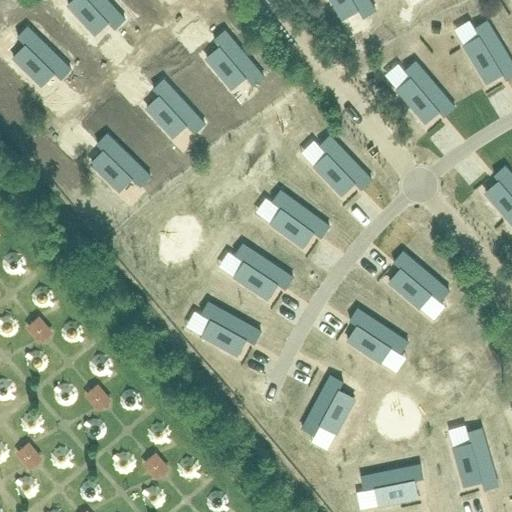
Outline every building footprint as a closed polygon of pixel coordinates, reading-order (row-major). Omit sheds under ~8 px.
[(70,0),(67,4),(93,32),(98,27),(100,28),(107,21),(114,27),(124,17),(107,0),(70,0)] [(331,0),(341,17),(347,13),(348,15),(358,10),(362,17),(375,10),(368,0),(331,0)] [(411,0),(426,15),(436,5),(430,0),(411,0)] [(471,17),(484,4),(479,0),(459,0),(457,2),(471,17)] [(73,11),(57,24),(73,43),(88,29),(73,11)] [(479,37),(464,46),(485,80),(491,77),(492,78),(501,73),(506,80),(511,76),(511,62),(487,21),(474,29),(479,37)] [(433,28),(444,46),(455,39),(444,22),(433,28)] [(25,43),(13,55),(39,82),(44,77),(46,79),(53,71),(60,78),(70,68),(28,24),(17,35),(25,43)] [(219,47),(205,58),(232,90),(237,85),(238,87),(246,80),(252,86),(263,77),(224,30),(213,40),(219,47)] [(100,44),(89,56),(109,74),(120,62),(100,44)] [(411,79),(398,91),(423,120),(428,115),(430,117),(438,110),(444,116),(455,107),(415,61),(404,71),(411,79)] [(160,97),(147,109),(173,137),(178,132),(180,134),(187,126),(194,133),(204,123),(163,79),(152,89),(160,97)] [(119,95),(135,110),(147,98),(131,83),(119,95)] [(0,115),(6,122),(18,111),(4,96),(0,99),(0,115)] [(282,147),(311,121),(295,102),(266,128),(282,147)] [(22,136),(35,152),(49,140),(36,125),(22,136)] [(413,144),(436,171),(450,159),(428,132),(413,144)] [(105,151),(93,164),(120,191),(125,186),(126,187),(134,179),(140,186),(151,175),(107,133),(97,144),(105,151)] [(327,154),(314,166),(341,194),(346,189),(347,190),(355,183),(361,189),(372,179),(329,136),(319,146),(327,154)] [(232,140),(223,152),(235,161),(244,148),(232,140)] [(64,165),(53,178),(68,191),(79,177),(64,165)] [(499,182),(486,193),(511,223),(511,174),(504,165),(493,175),(499,182)] [(263,171),(238,181),(245,197),(270,187),(263,171)] [(187,197),(208,185),(202,175),(181,188),(187,197)] [(280,209),(270,223),(301,245),(305,240),(307,241),(313,232),(320,237),(329,225),(280,190),(271,202),(280,209)] [(148,222),(158,231),(172,216),(162,207),(148,222)] [(244,261),(234,276),(266,297),(270,291),(272,292),(278,284),(285,289),(293,276),(243,243),(235,255),(244,261)] [(401,269),(390,283),(419,307),(423,302),(425,303),(432,295),(439,300),(448,289),(402,251),(392,262),(401,269)] [(21,273),(25,268),(25,261),(22,256),(17,252),(11,252),(5,254),(2,260),(1,266),(4,271),(9,275),(15,276),(21,273)] [(184,281),(158,298),(165,310),(191,292),(184,281)] [(297,283),(282,291),(291,306),(306,297),(297,283)] [(50,306),(50,305),(52,303),(53,301),(54,295),(51,289),(46,286),(39,285),(34,288),(30,293),(30,299),(32,305),(38,309),(44,309),(50,306)] [(272,299),(280,311),(289,305),(281,293),(272,299)] [(460,324),(478,312),(468,296),(449,308),(460,324)] [(209,301),(202,314),(212,319),(203,335),(237,353),(240,347),(242,348),(247,339),(255,343),(262,331),(209,301)] [(359,327),(349,341),(381,362),(384,357),(386,358),(392,349),(400,354),(408,342),(357,308),(349,320),(359,327)] [(0,315),(0,335),(3,337),(9,338),(15,335),(19,330),(19,323),(16,318),(11,314),(5,314),(0,315)] [(308,337),(320,350),(338,332),(326,319),(308,337)] [(31,324),(31,327),(40,338),(42,340),(44,340),(50,336),(50,333),(48,330),(41,322),(39,320),(36,320),(31,324)] [(79,341),(80,340),(83,336),(83,330),(80,324),(75,320),(69,320),(63,323),(60,328),(59,334),(62,340),(67,343),(73,344),(79,341)] [(27,354),(26,355),(25,356),(25,362),(27,368),(32,372),(39,372),(44,369),(48,364),(48,358),(46,352),(41,349),(34,348),(28,351),(27,354)] [(109,372),(110,371),(111,369),(112,363),(109,357),(104,354),(98,353),(92,356),(88,361),(88,367),(90,373),(96,377),(102,377),(108,374),(109,372)] [(329,374),(302,427),(314,433),(320,424),(336,432),(353,399),(347,396),(348,394),(338,389),(342,381),(329,374)] [(11,399),(12,398),(15,394),(15,387),(12,382),(7,378),(1,378),(0,378),(0,401),(5,402),(11,399)] [(57,384),(56,385),(54,390),(53,396),(56,402),(61,405),(67,406),(73,403),(77,398),(77,392),(74,386),(69,382),(63,382),(57,384)] [(90,393),(89,395),(98,406),(100,408),(103,408),(109,404),(109,401),(105,397),(99,390),(98,388),(95,388),(90,393)] [(137,409),(141,404),(141,398),(138,392),(133,388),(127,388),(121,391),(118,396),(117,402),(120,408),(125,411),(131,412),(137,409)] [(402,410),(388,421),(401,436),(415,425),(402,410)] [(40,432),(41,431),(43,427),(44,421),(41,415),(36,412),(30,411),(24,414),(20,419),(20,425),(22,431),(28,435),(34,435),(40,432)] [(369,413),(353,417),(356,427),(372,423),(369,413)] [(87,419),(86,420),(84,423),(83,424),(82,431),(85,436),(90,440),(97,440),(103,438),(106,432),(107,426),(104,420),(99,417),(92,416),(87,419)] [(166,442),(167,442),(168,440),(169,438),(170,431),(167,426),(162,422),(156,421),(150,424),(146,429),(146,436),(149,441),(154,445),(160,445),(166,442)] [(469,442),(452,447),(463,483),(470,481),(471,483),(481,480),(483,489),(497,484),(480,427),(466,431),(469,442)] [(0,463),(5,461),(9,456),(9,449),(6,444),(1,440),(0,440),(0,463)] [(21,451),(20,453),(29,464),(31,466),(34,467),(39,462),(40,459),(36,455),(30,448),(29,446),(26,446),(21,451)] [(69,467),(72,463),(73,462),(73,456),(71,450),(65,446),(59,446),(53,448),(50,454),(49,460),(52,466),(57,469),(63,470),(69,467)] [(115,453),(115,454),(112,458),(111,464),(114,470),(119,473),(125,474),(131,471),(135,466),(135,460),(132,454),(127,450),(121,450),(115,453)] [(148,464),(158,475),(159,476),(162,477),(167,472),(167,469),(165,467),(158,458),(157,456),(154,456),(148,461),(148,464)] [(195,477),(196,476),(199,472),(199,466),(197,460),(191,457),(185,456),(179,459),(176,464),(175,470),(178,476),(183,479),(189,480),(195,477)] [(420,464),(361,475),(364,490),(375,487),(378,505),(416,498),(414,491),(416,491),(414,480),(423,478),(420,464)] [(17,480),(16,481),(15,482),(14,489),(17,494),(22,498),(29,498),(34,496),(38,490),(39,484),(36,478),(31,475),(24,474),(18,477),(17,480)] [(92,503),(98,501),(101,495),(102,489),(99,483),(94,480),(88,479),(82,482),(78,487),(78,494),(80,499),(86,503),(92,503)] [(145,487),(144,488),(141,492),(141,499),(143,504),(149,508),(155,509),(161,506),(164,501),(165,494),(162,489),(157,485),(150,484),(145,487)] [(226,508),(227,507),(227,506),(228,499),(225,494),(220,490),(214,490),(208,492),(204,497),(204,504),(207,509),(210,511),(221,511),(224,510),(226,508)]
